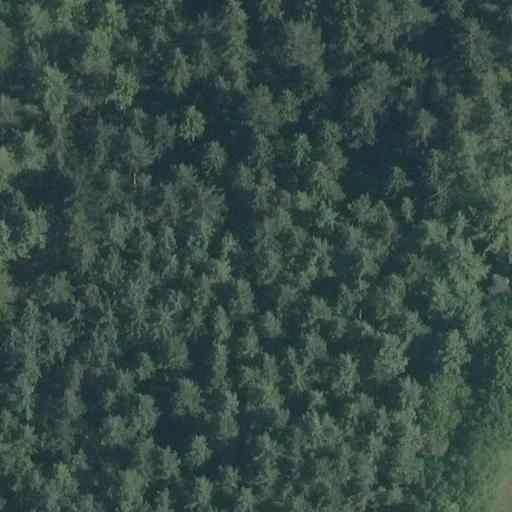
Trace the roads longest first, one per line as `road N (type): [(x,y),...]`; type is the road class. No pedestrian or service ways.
road 1 (track): [(0,328),(208,0)]
road 2 (track): [(437,511),(511,322)]
